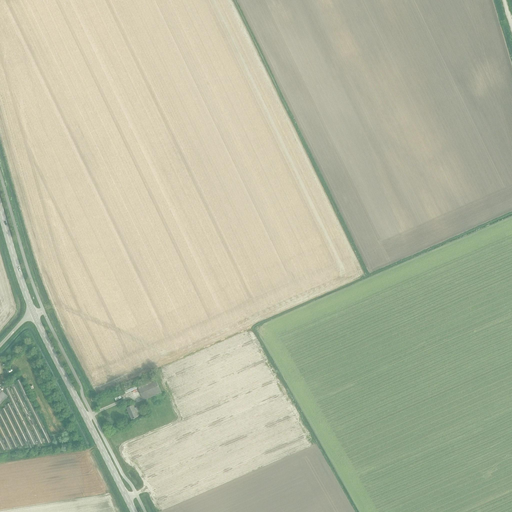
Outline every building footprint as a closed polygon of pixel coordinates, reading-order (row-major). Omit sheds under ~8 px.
[(16,380),(40,429),(44,427),(20,379),(16,380)] [(137,386),(143,400),(161,393),(155,379),(137,386)] [(10,385),(33,431),(37,429),(14,383),(10,385)] [(4,388),(26,432),(30,430),(8,386),(4,388)] [(6,404),(20,434),(24,432),(9,402),(6,404)] [(126,408),(131,419),(138,415),(133,405),(126,408)] [(1,408),(15,436),(18,434),(5,407),(1,408)] [(0,410),(0,419),(9,437),(12,435),(0,410)]
